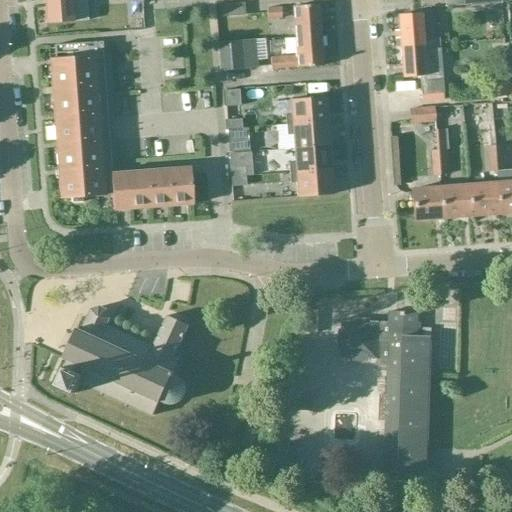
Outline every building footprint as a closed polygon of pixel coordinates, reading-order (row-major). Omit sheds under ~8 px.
[(87,22),(85,0),(44,0),(46,25),(87,22)] [(444,0),(445,8),(501,4),(500,0),(444,0)] [(244,14),(243,4),(243,3),(220,5),(221,17),(244,14)] [(320,35),(318,6),(317,5),(292,7),(294,37),(320,35)] [(281,18),(280,9),(280,7),(266,8),(267,19),(281,18)] [(423,51),(440,49),(439,40),(436,39),(433,12),(420,13),(420,14),(398,15),(400,47),(423,46),(423,51)] [(270,70),(322,66),(320,35),(294,37),(296,56),(283,57),(283,58),(270,59),(270,70)] [(219,71),(220,71),(242,69),(240,41),(217,43),(219,71)] [(55,59),(49,60),(59,200),(71,199),(71,204),(82,203),(81,198),(104,197),(104,196),(111,196),(113,212),(192,206),(189,168),(111,174),(101,43),(54,46),(55,59)] [(440,49),(423,51),(423,46),(400,47),(403,79),(420,78),(421,96),(443,94),(440,49)] [(223,92),(225,108),(240,107),(239,91),(223,92)] [(284,116),(285,126),(326,123),(325,98),(289,101),(290,115),(284,116)] [(411,125),(424,124),(434,123),(434,109),(405,111),(406,125),(411,125)] [(241,120),(226,121),(226,131),(241,130),(241,120)] [(326,123),(285,126),(286,137),(292,136),(293,150),(328,147),(326,123)] [(226,131),(227,140),(242,139),(241,130),(226,131)] [(328,147),(293,150),(294,163),(288,164),(289,174),(330,171),(328,147)] [(488,160),(502,159),(501,147),(487,148),(488,160)] [(431,164),(445,164),(444,151),(430,152),(431,164)] [(502,159),(488,160),(489,172),(495,172),(503,171),(502,159)] [(445,164),(431,164),(432,177),(446,175),(445,164)] [(244,168),(229,169),(230,179),(245,177),(244,168)] [(511,183),(496,184),(499,215),(511,213),(511,170),(511,176),(511,183)] [(289,174),(277,175),(277,185),(284,185),(285,199),(296,198),(332,196),(330,171),(289,174)] [(230,179),(231,188),(246,187),(245,177),(230,179)] [(471,217),(499,215),(496,184),(468,187),(471,217)] [(443,219),(471,217),(468,187),(440,189),(443,219)] [(413,221),(443,219),(440,189),(411,191),(413,221)] [(307,307),(307,331),(318,331),(319,308),(307,307)] [(432,336),(417,336),(418,311),(391,310),(391,321),(371,322),(371,320),(351,319),(351,321),(342,321),(342,330),(340,330),(340,350),(341,350),(341,358),(350,359),(350,361),(370,361),(370,359),(377,359),(378,359),(378,366),(382,371),(389,372),(386,466),(385,480),(427,482),(428,450),(430,378),(432,336)] [(107,314),(105,312),(102,311),(99,311),(98,311),(97,312),(94,313),(92,315),(91,316),(91,317),(83,334),(77,332),(64,361),(69,364),(57,389),(75,397),(81,387),(103,397),(102,399),(105,401),(106,398),(127,407),(126,410),(128,411),(130,408),(154,418),(161,403),(166,405),(167,405),(169,406),(171,406),(174,405),(176,405),(178,404),(180,403),(181,401),(182,400),(183,398),(184,397),(185,395),(185,393),(185,391),(185,390),(184,388),(184,386),(183,384),(182,383),(181,381),(179,380),(178,379),(175,378),(176,375),(175,374),(180,361),(174,359),(189,327),(169,318),(155,351),(132,340),(134,338),(131,337),(130,339),(108,329),(110,324),(110,323),(111,322),(111,321),(110,320),(110,318),(110,317),(109,316),(109,315),(107,314)] [(316,399),(303,398),(302,412),(315,412),(316,399)]
